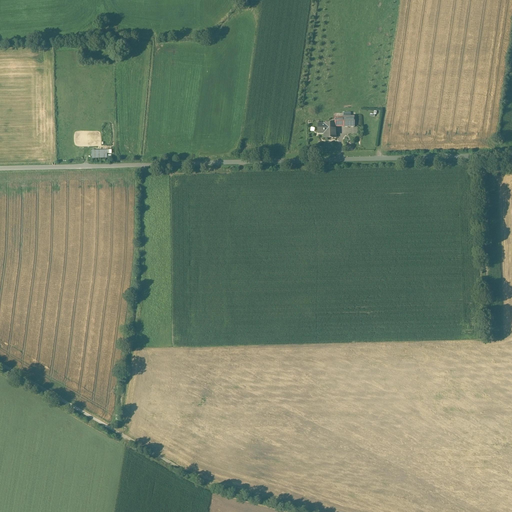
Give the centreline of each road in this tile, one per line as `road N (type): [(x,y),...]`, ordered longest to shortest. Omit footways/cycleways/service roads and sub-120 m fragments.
road 1 (unclassified): [(0,168),(511,154)]
road 2 (track): [(124,437),(197,478),(316,511)]
road 3 (unclassified): [(0,364),(124,437)]
